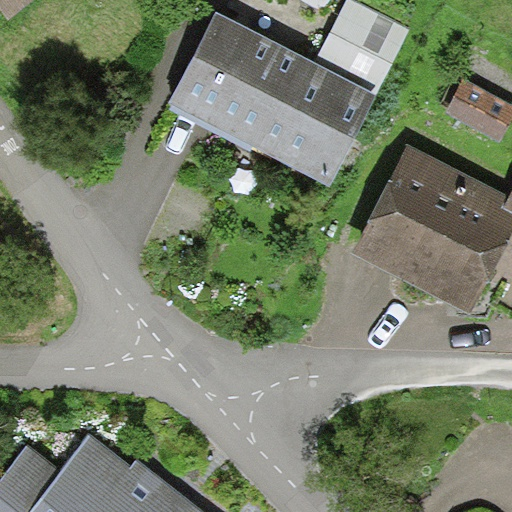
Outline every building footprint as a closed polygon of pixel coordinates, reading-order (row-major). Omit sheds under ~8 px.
[(33,0),(0,0),(0,9),(7,19),(33,0)] [(306,0),(325,9),(328,0),(306,0)] [(409,31),(348,1),(317,64),(378,95),(409,31)] [(317,64),(221,15),(174,108),(332,187),(378,95),(317,64)] [(511,110),(464,87),(449,116),(503,142),(511,124),(511,110)] [(511,189),(511,192),(408,140),(349,255),(474,320),(511,246),(511,189)] [(135,469),(93,436),(62,474),(28,448),(0,482),(0,511),(198,511),(152,475),(138,465),(135,469)]
